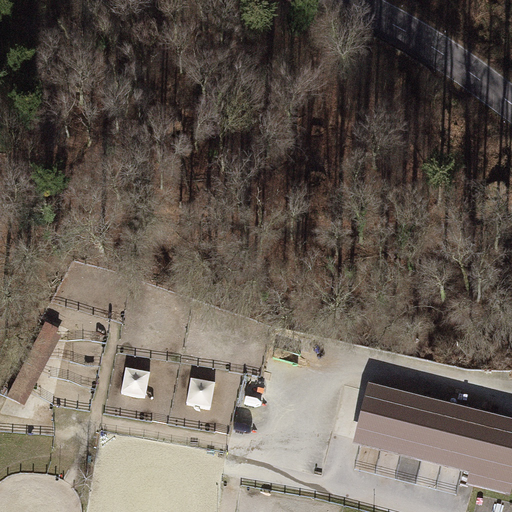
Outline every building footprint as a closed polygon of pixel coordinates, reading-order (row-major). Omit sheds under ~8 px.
[(45,352),(55,324),(43,319),(37,329),(31,346),(45,352)] [(47,359),(27,353),(19,380),(39,386),(47,359)] [(123,394),(148,398),(153,367),(128,363),(123,394)] [(219,372),(215,409),(185,406),(183,427),(238,432),(244,374),(219,372)] [(189,405),(213,407),(216,377),(192,375),(189,405)] [(511,456),(511,426),(374,392),(362,440),(478,470),(507,477),(511,456)]
